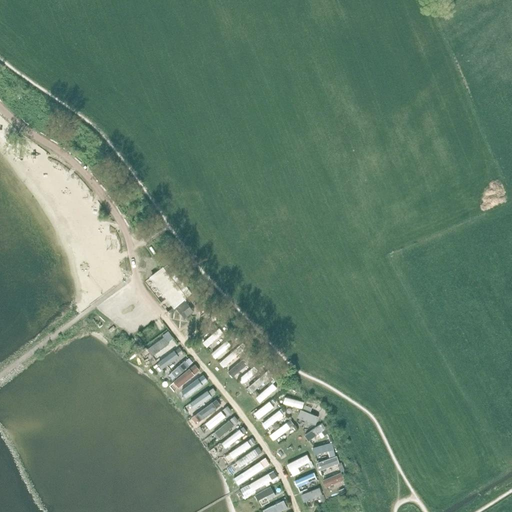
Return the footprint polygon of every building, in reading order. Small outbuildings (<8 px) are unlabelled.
[(152,278),(150,279),(173,309),(176,307),(185,319),(194,312),(184,300),(192,295),(183,283),(182,284),(168,266),(163,269),(161,271),(152,278)] [(198,303),(195,305),(199,311),(203,308),(198,303)] [(197,339),(200,344),(215,335),(212,330),(197,339)] [(231,330),(227,333),(231,338),(235,334),(231,330)] [(168,331),(163,335),(168,342),(173,338),(168,331)] [(146,355),(163,342),(158,335),(141,348),(146,355)] [(212,357),(224,343),(218,338),(207,353),(212,357)] [(243,343),(239,346),(245,352),(248,349),(243,343)] [(228,347),(214,362),(219,367),(233,352),(228,347)] [(235,356),(223,369),(228,374),(241,361),(235,356)] [(195,365),(190,369),(195,375),(200,371),(195,365)] [(237,380),(252,371),(248,365),(234,375),(237,380)] [(203,375),(198,379),(203,385),(208,381),(203,375)] [(242,385),(246,390),(258,380),(254,375),(242,385)] [(181,397),(198,383),(191,376),(175,390),(181,397)] [(266,381),(249,396),(254,402),(271,386),(266,381)] [(184,401),(188,407),(203,397),(199,391),(184,401)] [(277,401),(296,407),(298,401),(279,395),(277,401)] [(253,418),(268,405),(263,399),(248,411),(253,418)] [(223,410),(227,416),(232,412),(227,407),(223,410)] [(260,427),(278,414),(273,408),(256,422),(260,427)] [(215,409),(199,422),(205,428),(220,415),(215,409)] [(201,420),(196,414),(192,418),(196,423),(201,420)] [(226,416),(208,430),(214,437),(224,429),(223,427),(230,421),(226,416)] [(235,416),(230,420),(234,424),(239,421),(235,416)] [(281,420),(265,432),(269,438),(285,426),(281,420)] [(199,422),(193,427),(199,433),(205,429),(199,422)] [(303,440),(318,429),(314,422),(298,433),(303,440)] [(221,448),(238,432),(233,426),(216,442),(221,448)] [(308,452),(324,449),(323,442),(307,445),(308,452)] [(258,446),(254,449),(258,455),(262,452),(258,446)] [(227,472),(254,455),(250,448),(222,465),(227,472)] [(285,470),(305,461),(301,453),(281,462),(285,470)] [(315,469),(332,460),(329,453),(311,462),(315,469)] [(266,457),(261,461),(265,467),(270,463),(266,457)] [(274,470),(269,473),(273,479),(277,476),(274,470)] [(323,487),(339,479),(335,470),(318,478),(323,487)] [(263,471),(234,487),(239,495),(267,479),(263,471)] [(291,486),(308,478),(306,472),(288,479),(291,486)] [(255,501),(276,492),(271,483),(251,492),(255,501)] [(296,492),(299,500),(316,493),(313,486),(296,492)] [(258,508),(259,511),(269,511),(282,506),(278,498),(258,508)]
